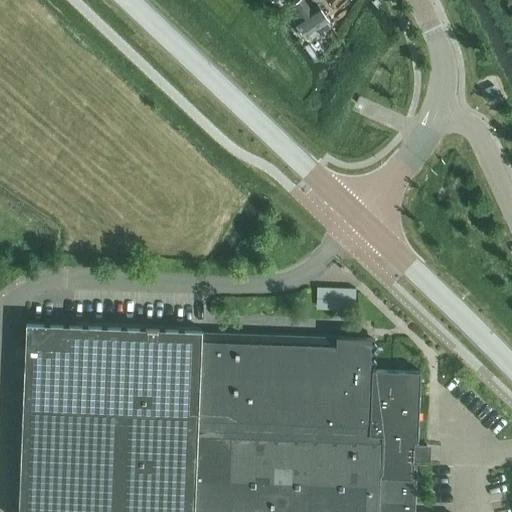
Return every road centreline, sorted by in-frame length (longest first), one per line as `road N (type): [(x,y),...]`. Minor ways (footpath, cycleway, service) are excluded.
road 1 (primary): [(359,217),(127,0)]
road 2 (primary): [(511,366),(359,217)]
road 3 (unclassified): [(359,217),(396,178),(438,112)]
road 4 (unclassified): [(511,207),(480,139),(438,112)]
